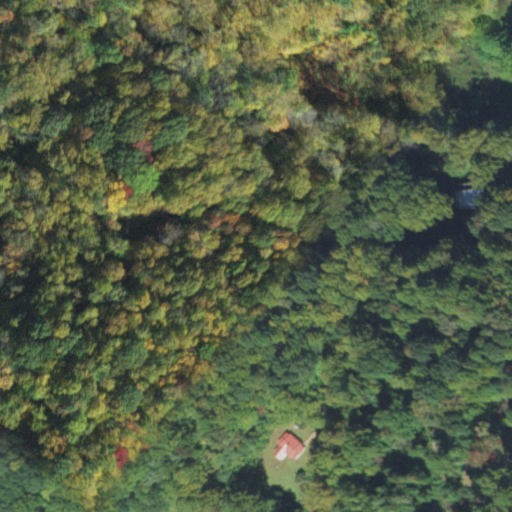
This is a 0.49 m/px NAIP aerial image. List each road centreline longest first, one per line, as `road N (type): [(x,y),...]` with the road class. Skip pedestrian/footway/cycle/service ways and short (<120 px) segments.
road 1 (residential): [(492,219),(332,242),(199,210),(154,214),(37,332),(0,386)]
road 2 (residential): [(328,403),(351,338),(373,311),(439,246),(511,207)]
